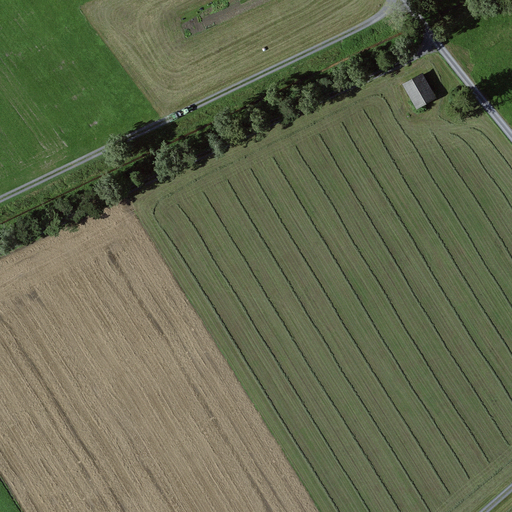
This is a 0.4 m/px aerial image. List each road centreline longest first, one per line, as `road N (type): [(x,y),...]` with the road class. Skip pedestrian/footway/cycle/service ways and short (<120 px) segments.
road 1 (track): [(438,45),(0,252)]
road 2 (track): [(402,6),(0,199)]
road 3 (track): [(511,135),(397,0)]
